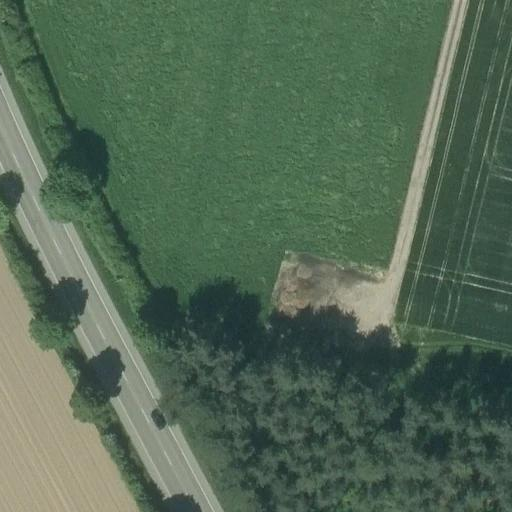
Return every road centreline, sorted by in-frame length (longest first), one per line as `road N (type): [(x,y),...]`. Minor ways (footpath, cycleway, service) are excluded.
road 1 (primary): [(195,511),(0,128)]
road 2 (track): [(460,0),(379,342)]
